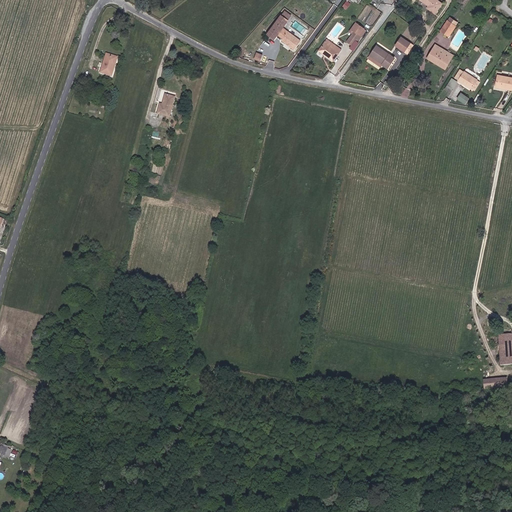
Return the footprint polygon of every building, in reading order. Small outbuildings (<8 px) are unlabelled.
[(439,0),(420,0),(428,5),(427,7),(434,11),(441,1),(439,0)] [(441,1),(434,11),(436,12),(443,2),(441,1)] [(451,16),(449,20),(448,19),(441,29),(450,35),(456,25),(453,22),(455,19),(451,16)] [(286,22),(279,17),(265,35),(272,40),(277,34),(282,38),(280,41),(288,46),(292,51),(299,42),(281,29),(286,22)] [(355,42),(358,45),(359,36),(363,31),(356,25),(351,30),(355,33),(353,36),(348,42),(352,46),(355,42)] [(403,49),(408,41),(399,36),(394,44),(403,49)] [(322,53),(327,46),(323,43),(318,50),(322,53)] [(437,44),(431,54),(441,61),(439,63),(447,68),(453,59),(445,53),(447,50),(437,44)] [(322,53),(325,55),(324,56),(331,62),(340,50),(334,46),(331,49),(327,46),(322,53)] [(376,47),(369,56),(382,64),(380,66),(386,70),(394,59),(376,47)] [(447,50),(445,53),(453,59),(455,55),(447,50)] [(429,57),(439,63),(441,61),(431,54),(429,57)] [(101,62),(98,71),(110,75),(116,58),(105,55),(103,63),(101,62)] [(368,57),(380,66),(382,64),(369,56),(368,57)] [(475,93),(483,82),(464,67),(456,77),(475,93)] [(511,79),(497,76),(495,86),(504,88),(504,89),(511,90),(511,79)] [(452,79),(445,88),(450,92),(457,83),(452,79)] [(461,92),(457,98),(466,104),(470,97),(461,92)] [(168,117),(174,97),(164,94),(161,105),(158,104),(155,113),(168,117)] [(511,328),(497,330),(499,364),(511,363),(511,328)] [(506,385),(506,378),(500,378),(481,379),(482,387),(506,385)]
